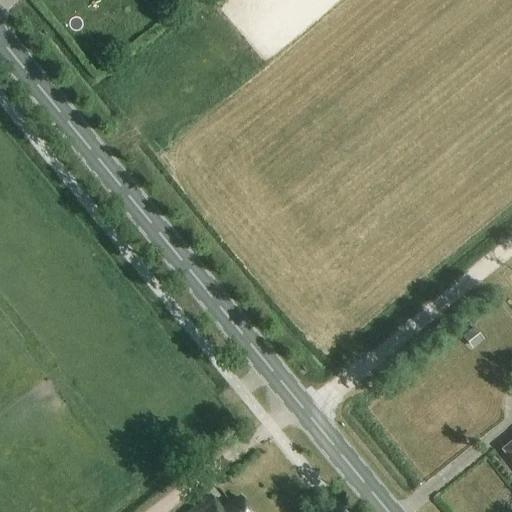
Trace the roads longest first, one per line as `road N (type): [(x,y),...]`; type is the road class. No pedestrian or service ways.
road 1 (secondary): [(386,511),(0,39)]
road 2 (track): [(158,511),(269,425),(334,391),(511,245)]
